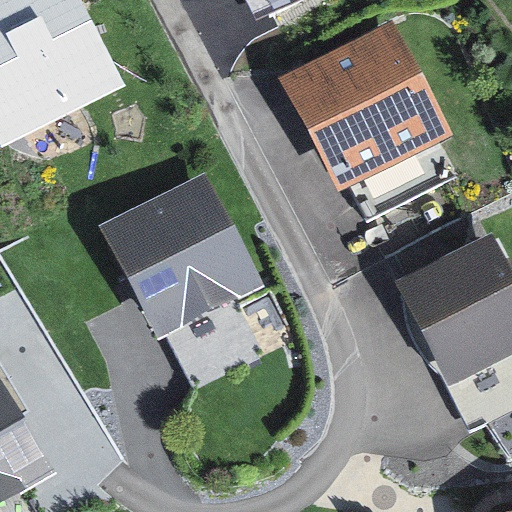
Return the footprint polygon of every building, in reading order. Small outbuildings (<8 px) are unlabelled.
[(10,0),(0,5),(0,134),(3,141),(120,85),(78,0),(10,0)] [(416,27),(303,85),(359,193),(472,135),(416,27)] [(221,193),(119,241),(170,347),(272,300),(221,193)] [(511,263),(499,242),(414,292),(474,395),(511,373),(511,263)] [(0,500),(43,475),(0,402),(0,500)]
